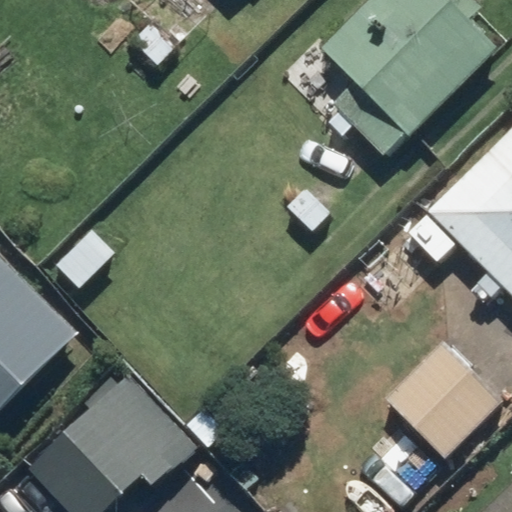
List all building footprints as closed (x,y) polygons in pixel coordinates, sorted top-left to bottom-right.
[(378,0),(314,62),(357,107),(337,127),(382,173),(494,65),(463,32),(475,20),(456,0),(378,0)] [(511,136),(423,221),(511,313),(511,136)] [(439,269),(401,231),(347,285),(385,323),(439,269)] [(0,425),(80,353),(0,265),(0,425)] [(508,403),(447,344),(376,416),(437,476),(508,403)] [(148,502),(197,453),(122,379),(23,477),(57,511),(111,511),(135,489),(148,502)] [(511,511),(511,485),(485,511),(511,511)]
